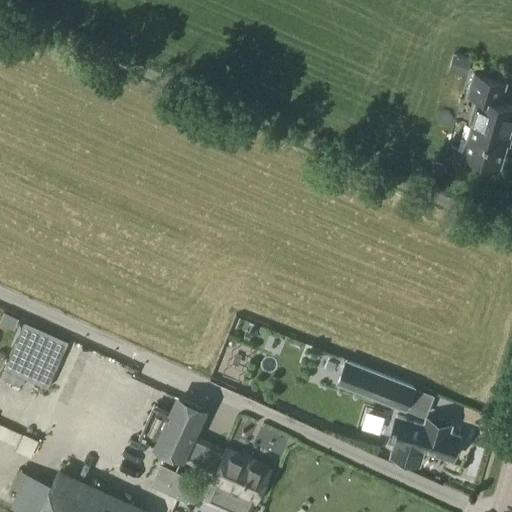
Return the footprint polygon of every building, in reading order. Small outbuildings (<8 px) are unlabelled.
[(452,53),(447,72),(465,77),(470,59),(452,53)] [(479,98),(463,155),(499,165),(508,134),(510,135),(511,128),(511,106),(499,103),(504,83),(474,74),(468,95),(479,98)] [(433,163),(429,175),(441,180),(444,172),(442,166),(433,163)] [(345,361),(336,385),(406,411),(415,388),(345,361)] [(178,398),(156,446),(182,457),(204,410),(178,398)] [(393,441),(389,454),(418,464),(422,450),(452,459),(460,435),(449,431),(450,427),(427,419),(426,425),(398,416),(390,440),(393,441)] [(226,449),(211,484),(230,492),(228,495),(236,498),(237,495),(254,503),(270,468),(226,449)] [(161,466),(152,487),(189,504),(199,483),(161,466)] [(60,467),(38,511),(144,511),(147,508),(60,467)]
